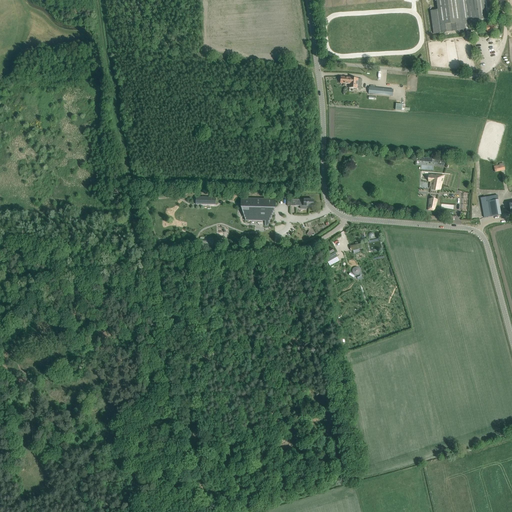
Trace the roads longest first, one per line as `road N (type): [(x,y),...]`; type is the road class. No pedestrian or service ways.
road 1 (unclassified): [(24,277),(303,247),(346,217)]
road 2 (unclassified): [(346,217),(324,193),(307,0)]
road 3 (unclassified): [(476,231),(346,217)]
